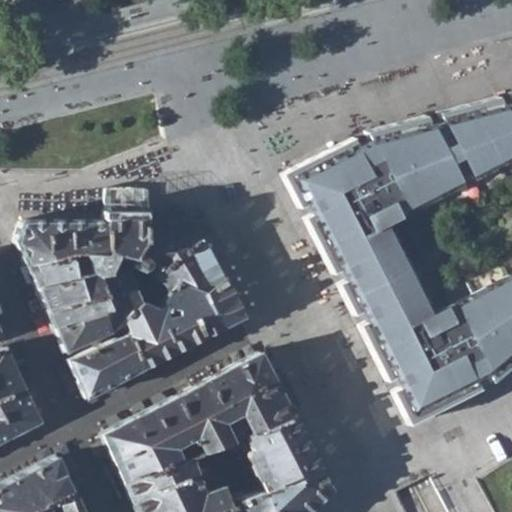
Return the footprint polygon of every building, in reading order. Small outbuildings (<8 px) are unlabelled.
[(404,421),(495,374),(511,358),(511,86),(369,123),(276,172),(404,421)] [(12,237),(23,263),(67,253),(104,253),(104,219),(17,218),(12,237)] [(72,275),(34,285),(44,308),(100,294),(92,274),(124,266),(127,263),(140,243),(139,219),(104,219),(104,253),(67,253),(72,275)] [(154,275),(198,238),(189,220),(139,219),(140,243),(127,263),(150,273),(154,275)] [(198,291),(219,280),(198,238),(154,275),(150,273),(144,287),(142,290),(159,299),(168,289),(168,287),(171,284),(198,291)] [(67,253),(23,263),(34,285),(72,275),(67,253)] [(100,294),(44,308),(52,327),(96,310),(104,329),(111,326),(119,320),(133,305),(142,290),(144,287),(132,288),(124,266),(92,274),(100,294)] [(131,350),(138,367),(237,316),(225,292),(219,280),(198,291),(171,284),(168,287),(168,289),(159,299),(142,290),(133,305),(119,320),(124,331),(131,350)] [(96,310),(52,327),(63,350),(104,329),(96,310)] [(124,331),(66,358),(83,396),(138,367),(131,350),(124,331)] [(0,346),(0,395),(20,389),(0,346)] [(256,349),(99,431),(121,479),(187,455),(193,453),(226,440),(244,432),(288,415),(256,349)] [(0,439),(36,421),(20,389),(0,395),(0,439)] [(316,470),(288,415),(244,432),(226,440),(193,453),(197,464),(244,449),(259,490),(316,470)] [(193,453),(187,455),(191,466),(197,464),(193,453)] [(79,511),(52,455),(0,482),(0,511),(79,511)] [(187,455),(121,479),(136,511),(206,511),(234,502),(232,499),(232,495),(221,499),(216,485),(199,490),(191,466),(187,455)] [(299,511),(324,487),(316,470),(259,490),(232,499),(234,502),(206,511),(299,511)]
